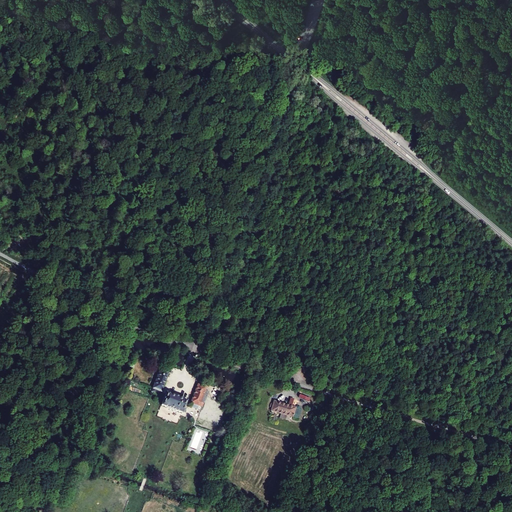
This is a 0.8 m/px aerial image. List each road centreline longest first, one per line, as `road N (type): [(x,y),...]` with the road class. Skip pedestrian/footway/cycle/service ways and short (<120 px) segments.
road 1 (unclassified): [(201,347),(297,64)]
road 2 (tertiary): [(511,243),(297,64)]
